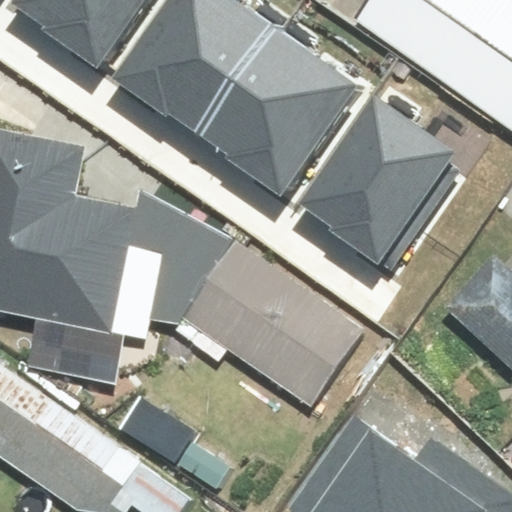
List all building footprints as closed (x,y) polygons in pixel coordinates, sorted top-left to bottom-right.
[(12,0),(10,4),(45,27),(42,31),(103,72),(151,0),(12,0)] [(166,109),(200,132),(274,23),(240,0),(151,0),(103,72),(163,113),(166,109)] [(511,0),(387,0),(377,15),(511,104),(511,0)] [(274,23),(200,132),(231,153),(229,157),(289,198),(357,98),(344,89),(353,76),(274,23)] [(0,305),(54,317),(49,341),(138,359),(143,335),(161,339),(165,318),(179,251),(146,244),(154,207),(95,195),(105,146),(16,128),(17,103),(4,94),(0,95),(0,305)] [(372,94),(298,204),(332,227),(330,231),(390,271),(458,172),(445,163),(454,149),(372,94)] [(197,318),(254,239),(158,190),(154,207),(146,244),(179,251),(165,318),(211,327),(197,318)] [(386,333),(254,238),(254,239),(197,318),(211,327),(330,412),(386,333)] [(511,256),(462,313),(511,356),(511,256)] [(0,449),(98,511),(102,511),(195,511),(209,491),(0,358),(0,449)] [(357,424),(295,511),(296,511),(511,511),(511,501),(426,441),(411,462),(357,424)]
